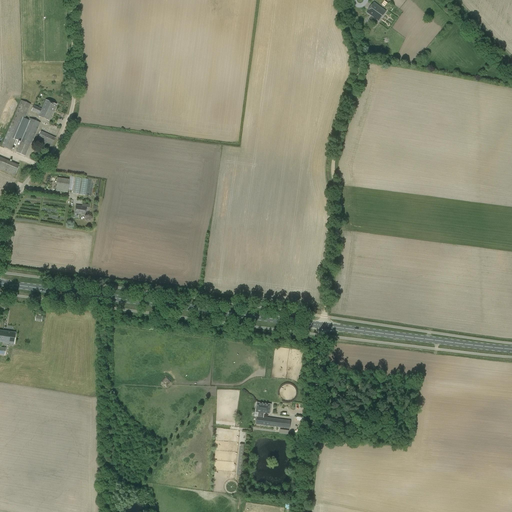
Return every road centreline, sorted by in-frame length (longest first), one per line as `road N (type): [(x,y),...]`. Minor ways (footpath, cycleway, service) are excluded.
road 1 (primary): [(511,349),(0,283)]
road 2 (track): [(324,316),(338,219),(332,164),(358,69),(346,0)]
road 3 (unclassified): [(0,241),(28,179),(69,125),(71,0)]
road 4 (track): [(321,335),(303,511)]
